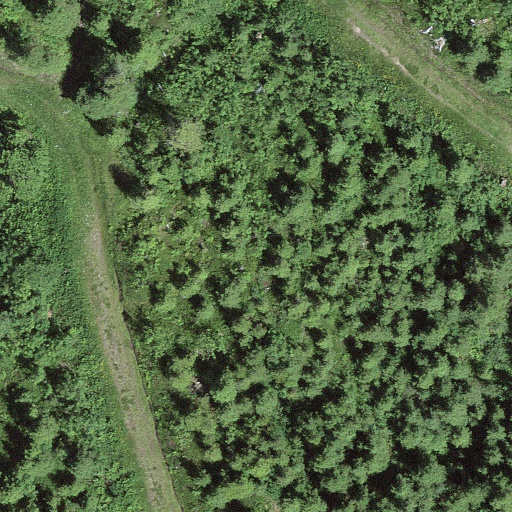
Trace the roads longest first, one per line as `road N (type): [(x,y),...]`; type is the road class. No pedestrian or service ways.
road 1 (track): [(167,511),(105,299),(82,160),(68,134),(0,88)]
road 2 (track): [(337,0),(462,109),(511,140)]
